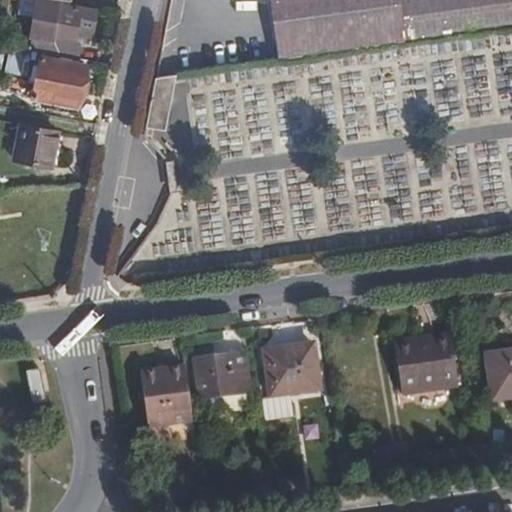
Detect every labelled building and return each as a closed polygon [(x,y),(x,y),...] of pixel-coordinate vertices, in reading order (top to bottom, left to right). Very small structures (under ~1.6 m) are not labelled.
[(34,14),(37,0),(18,0),(16,10),(34,14)] [(41,50),(77,57),(80,44),(71,42),(74,33),(75,27),(90,30),(94,10),(60,4),(60,0),(37,0),(34,14),(27,47),(41,50)] [(279,61),(511,29),(511,0),(270,0),(274,21),(279,61)] [(75,27),(74,33),(89,36),(90,30),(75,27)] [(0,49),(0,67),(36,75),(41,50),(27,47),(1,42),(0,49)] [(76,104),(84,58),(77,57),(41,50),(36,75),(32,95),(76,104)] [(155,78),(145,127),(164,131),(176,75),(155,78)] [(58,133),(20,125),(14,159),(51,167),(58,133)] [(450,335),(395,343),(402,394),(458,386),(450,335)] [(223,342),(225,357),(244,354),(245,359),(255,357),(252,337),(223,342)] [(264,351),(270,397),(292,394),(320,390),(313,344),(264,351)] [(511,351),(487,355),(493,402),(511,399),(511,351)] [(225,357),(195,361),(201,399),(250,392),(245,359),(244,354),(225,357)] [(156,426),(193,421),(185,367),(163,370),(164,375),(141,378),(146,410),(148,427),(156,426)] [(164,375),(163,370),(141,373),(141,378),(164,375)] [(270,397),(261,398),(265,422),(295,418),(292,394),(270,397)] [(391,447),(397,487),(415,485),(410,444),(391,447)] [(377,449),(383,489),(397,487),(391,447),(377,449)] [(304,476),(278,479),(280,497),(307,493),(304,476)] [(246,493),(248,507),(273,504),(271,490),(246,493)]
